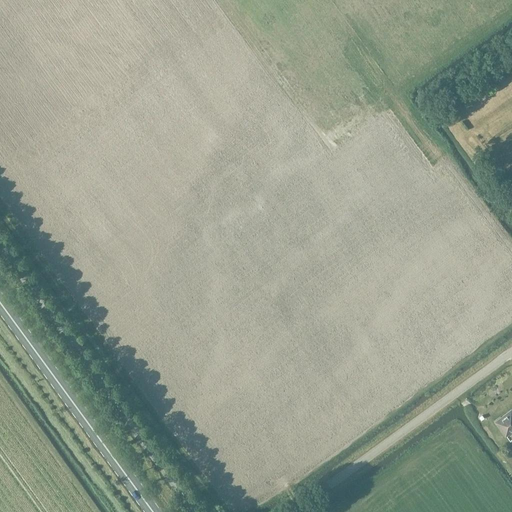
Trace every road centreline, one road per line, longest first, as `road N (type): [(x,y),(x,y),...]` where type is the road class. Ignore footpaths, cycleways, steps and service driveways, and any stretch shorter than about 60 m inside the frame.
road 1 (unclassified): [(199,511),(0,238)]
road 2 (unclassified): [(303,511),(511,355)]
road 3 (primary): [(151,511),(0,304)]
